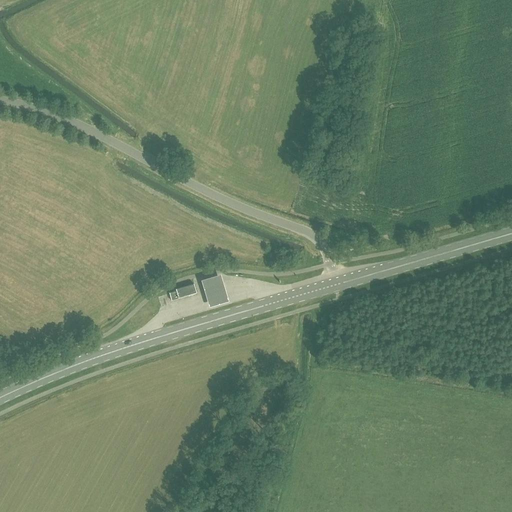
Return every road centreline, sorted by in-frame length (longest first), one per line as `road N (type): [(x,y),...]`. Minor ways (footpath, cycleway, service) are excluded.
road 1 (unclassified): [(0,100),(74,123),(194,187),(311,235),(328,265)]
road 2 (secondary): [(0,398),(143,341),(334,285)]
road 3 (secondary): [(334,285),(511,232)]
